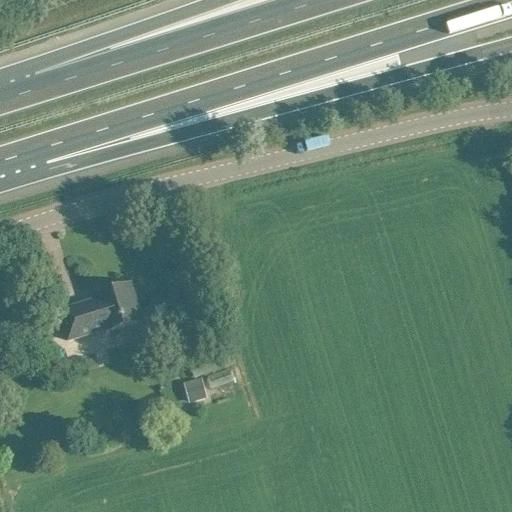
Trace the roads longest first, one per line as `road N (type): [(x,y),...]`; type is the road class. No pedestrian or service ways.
road 1 (unclassified): [(0,234),(95,204),(511,110)]
road 2 (motorway): [(42,149),(511,3)]
road 3 (motorway): [(42,149),(511,44)]
road 4 (motorway): [(322,0),(40,87)]
road 5 (motorway): [(253,0),(40,87)]
